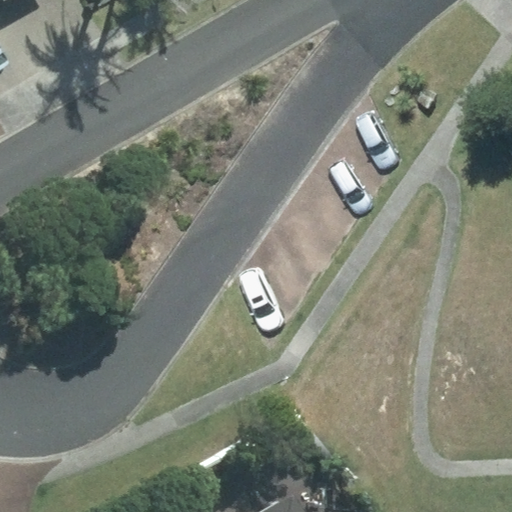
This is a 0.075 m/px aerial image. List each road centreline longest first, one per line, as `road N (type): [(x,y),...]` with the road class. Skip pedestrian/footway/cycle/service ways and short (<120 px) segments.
road 1 (residential): [(402,0),(128,369),(69,407),(0,404)]
road 2 (residential): [(0,182),(270,29),(339,0)]
